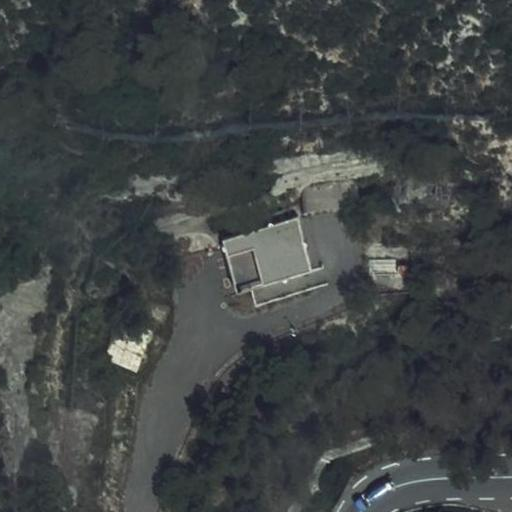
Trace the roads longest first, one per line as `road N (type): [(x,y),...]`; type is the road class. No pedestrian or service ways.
road 1 (secondary): [(511,476),(416,480),(386,490),(360,511)]
road 2 (motorway): [(0,45),(149,0)]
